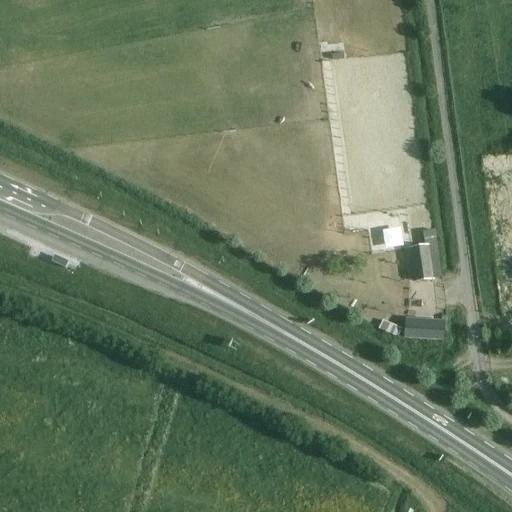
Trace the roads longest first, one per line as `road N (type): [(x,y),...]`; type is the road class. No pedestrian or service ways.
road 1 (primary): [(511,477),(260,319),(0,194)]
road 2 (residential): [(478,375),(424,0)]
